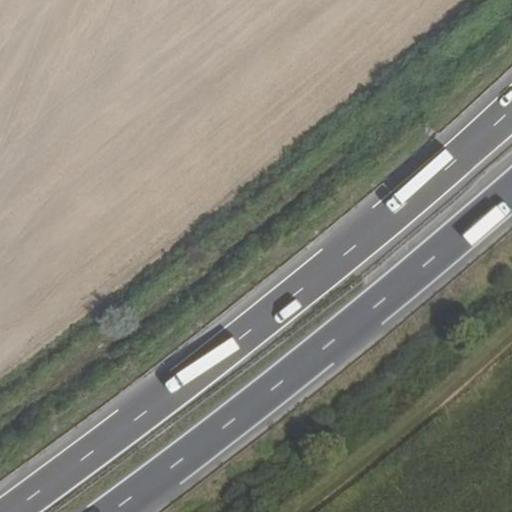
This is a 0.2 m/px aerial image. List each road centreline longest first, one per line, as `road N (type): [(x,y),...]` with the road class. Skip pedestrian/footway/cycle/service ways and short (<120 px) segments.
road 1 (trunk): [(511,109),(349,251),(3,511)]
road 2 (trunk): [(107,511),(511,190)]
